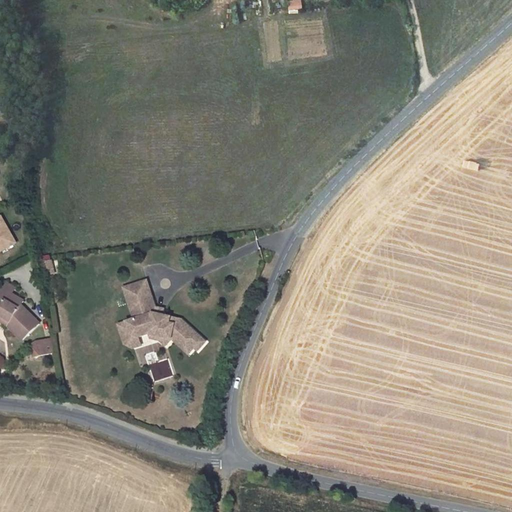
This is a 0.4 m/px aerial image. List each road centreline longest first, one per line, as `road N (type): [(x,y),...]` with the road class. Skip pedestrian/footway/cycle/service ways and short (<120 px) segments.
road 1 (unclassified): [(511,16),(345,170),(296,231),(234,382),(234,450)]
road 2 (unclassified): [(0,401),(57,406),(210,454),(234,450)]
road 3 (unclassified): [(448,511),(275,472),(234,450)]
